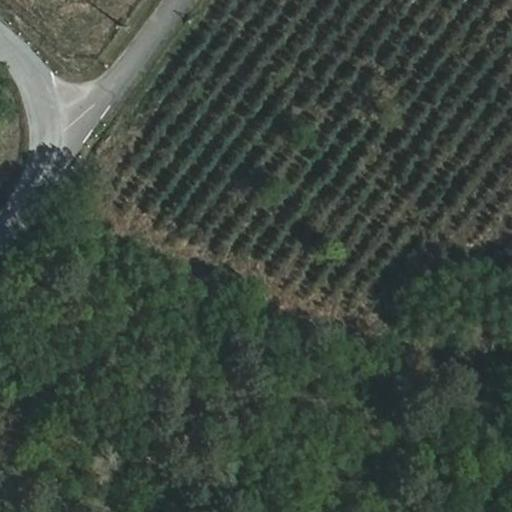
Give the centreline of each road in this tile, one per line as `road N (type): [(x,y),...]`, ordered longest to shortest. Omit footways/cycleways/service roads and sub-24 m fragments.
road 1 (unclassified): [(50,173),(181,0)]
road 2 (tertiary): [(0,47),(15,61),(42,121),(50,173)]
